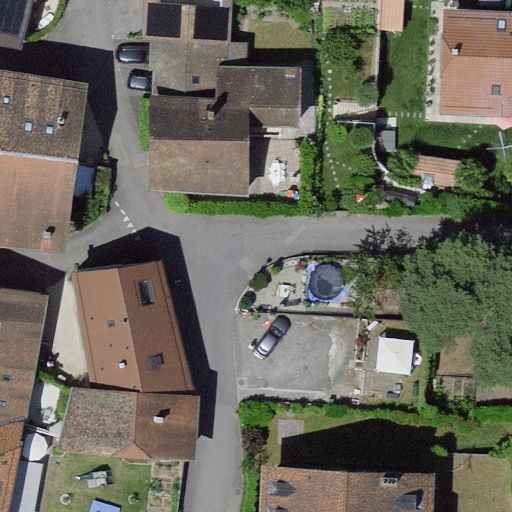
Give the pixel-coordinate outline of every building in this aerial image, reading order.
[(0,0),(0,41),(22,46),(30,0),(0,0)] [(145,0),(149,188),(249,195),(250,125),(300,124),(301,65),(229,61),(235,0),(145,0)] [(511,126),(511,21),(433,18),(429,123),(511,126)] [(71,87),(0,73),(0,250),(51,256),(71,87)] [(157,260),(58,279),(81,395),(62,399),(55,454),(178,469),(186,405),(157,260)] [(0,511),(1,511),(46,300),(0,290),(0,511)] [(416,511),(418,475),(250,470),(248,511),(416,511)]
